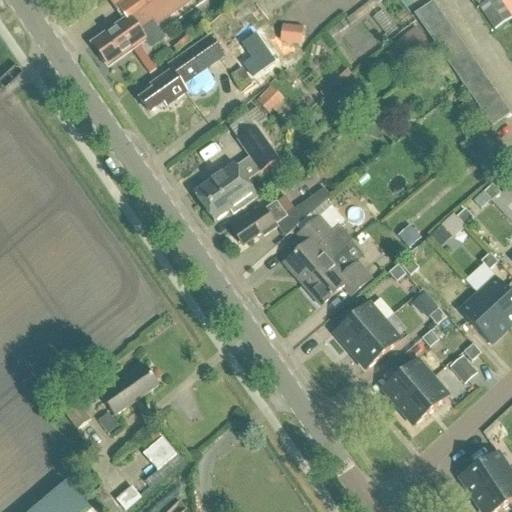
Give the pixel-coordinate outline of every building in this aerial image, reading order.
[(128,20),(94,45),(100,53),(99,57),(104,64),(108,65),(110,67),(144,42),(142,39),(189,5),(185,0),(132,0),(120,9),(128,20)] [(493,0),(479,10),(495,33),(511,21),(497,0),(493,0)] [(414,17),(421,27),(440,14),(433,4),(414,17)] [(421,27),(428,37),(447,25),(440,14),(421,27)] [(428,37),(435,48),(454,35),(447,25),(428,37)] [(283,27),(281,42),(301,46),(303,30),(283,27)] [(414,33),(397,47),(414,69),(432,55),(414,33)] [(435,48),(442,57),(461,44),(454,35),(435,48)] [(149,117),(163,107),(166,111),(188,96),(190,99),(196,99),(203,99),(208,97),(212,95),(215,90),(216,86),(208,73),(225,62),(211,41),(169,69),(172,74),(150,89),(153,93),(139,103),(149,117)] [(442,57),(448,65),(466,52),(461,44),(442,57)] [(276,65),(266,51),(243,67),(252,81),(276,65)] [(448,65),(453,73),(472,60),(466,52),(448,65)] [(453,73),(459,81),(477,67),(472,60),(453,73)] [(459,81),(464,89),(482,75),(477,67),(459,81)] [(464,89),(470,98),(488,84),(482,75),(464,89)] [(470,98),(477,107),(495,94),(488,84),(470,98)] [(256,102),(269,114),(283,99),(270,87),(256,102)] [(477,107),(484,118),(503,105),(495,94),(477,107)] [(503,105),(484,118),(492,129),(511,116),(503,105)] [(370,116),(363,137),(378,142),(386,121),(370,116)] [(235,167),(194,197),(203,210),(219,199),(222,203),(247,185),(277,164),(257,133),(240,145),(251,162),(237,171),(235,167)] [(219,199),(203,210),(214,225),(230,215),(232,218),(258,200),(247,185),(222,203),(219,199)] [(492,205),(501,197),(493,188),(484,196),(492,205)] [(286,242),(333,201),(324,191),(286,221),(285,219),(275,205),(233,235),(243,249),(261,237),(264,240),(278,231),(286,242)] [(465,212),(456,221),(465,230),(474,221),(465,212)] [(284,267),(302,288),(332,263),(319,248),(332,237),(318,221),(298,238),(306,247),(284,267)] [(410,230),(398,239),(408,251),(420,241),(410,230)] [(441,230),(431,239),(439,248),(449,239),(441,230)] [(331,239),(339,252),(350,245),(342,233),(331,239)] [(490,257),(481,265),(489,274),(498,266),(490,257)] [(419,271),(411,262),(402,271),(410,280),(419,271)] [(302,288),(321,310),(343,290),(351,299),(371,282),(357,266),(344,277),(332,263),(302,288)] [(406,278),(398,268),(389,276),(397,285),(406,278)] [(479,299),(508,331),(511,326),(511,298),(497,283),(479,299)] [(490,348),(508,331),(479,299),(461,316),(490,348)] [(384,326),(367,307),(335,335),(351,354),(384,326)] [(438,312),(429,320),(437,329),(446,321),(438,312)] [(400,345),(384,326),(351,354),(367,373),(400,345)] [(422,342),(430,351),(439,343),(431,334),(422,342)] [(464,356),(472,365),(481,357),(473,348),(464,356)] [(463,360),(449,371),(464,389),(478,377),(463,360)] [(432,383),(415,364),(383,391),(399,410),(432,383)] [(145,369),(102,399),(115,419),(158,389),(145,369)] [(448,402),(432,383),(399,410),(415,429),(448,402)] [(91,424),(74,402),(61,411),(78,434),(91,424)] [(109,416),(98,423),(108,437),(118,429),(109,416)] [(161,441),(142,458),(156,474),(142,485),(149,493),(181,465),(161,441)] [(509,477),(496,456),(460,479),(474,500),(509,477)] [(511,480),(509,477),(474,500),(481,511),(501,511),(511,505),(511,480)] [(88,511),(67,486),(35,511),(88,511)]
